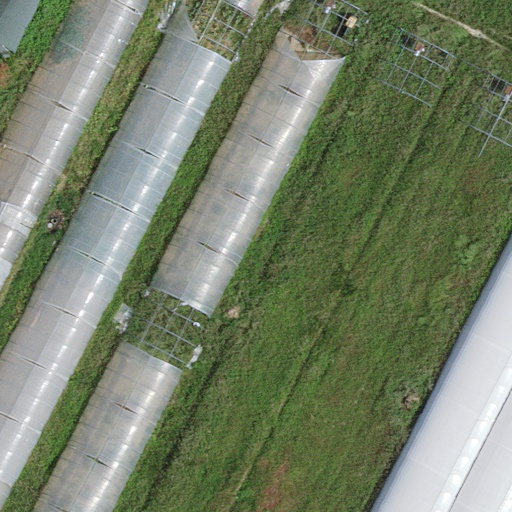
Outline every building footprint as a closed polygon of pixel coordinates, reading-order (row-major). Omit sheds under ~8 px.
[(184,0),(0,385),(0,511),(12,511),(258,0),(184,0)] [(75,0),(0,159),(0,307),(146,0),(75,0)] [(0,0),(0,32),(29,45),(47,0),(0,0)] [(286,14),(168,284),(228,311),(347,41),(286,14)] [(511,511),(511,218),(384,511),(511,511)] [(131,334),(41,511),(114,511),(189,363),(131,334)]
